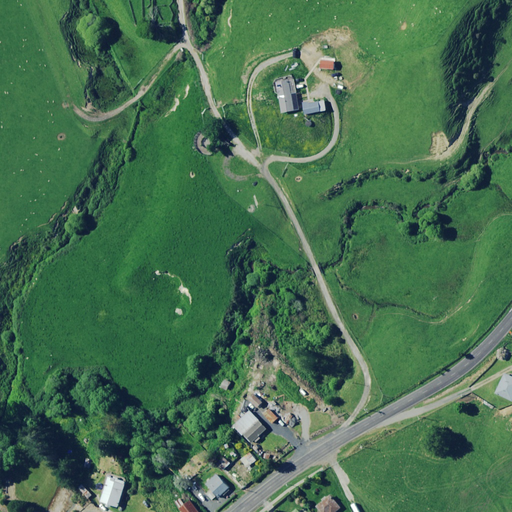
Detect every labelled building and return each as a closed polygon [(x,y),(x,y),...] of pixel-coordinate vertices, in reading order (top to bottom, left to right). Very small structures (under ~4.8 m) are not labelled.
[(300,110),(295,79),(279,82),(284,113),(300,110)] [(322,112),(320,101),(304,104),(306,115),(322,112)] [(511,376),(505,373),(496,393),(511,401),(511,376)] [(264,402),(255,394),(250,399),(259,407),(264,402)] [(264,424),(247,404),(232,418),(249,437),(264,424)] [(279,418),(269,409),(264,414),(274,423),(279,418)] [(239,460),(225,446),(214,458),(228,471),(239,460)] [(249,467),(258,460),(254,456),(251,453),(243,459),(249,467)] [(204,481),(216,492),(227,481),(214,470),(204,481)] [(114,503),(122,477),(107,472),(98,498),(114,503)] [(190,511),(196,508),(187,496),(178,503),(184,511),(190,511)] [(336,511),(342,508),(331,496),(317,507),(321,511),(336,511)]
